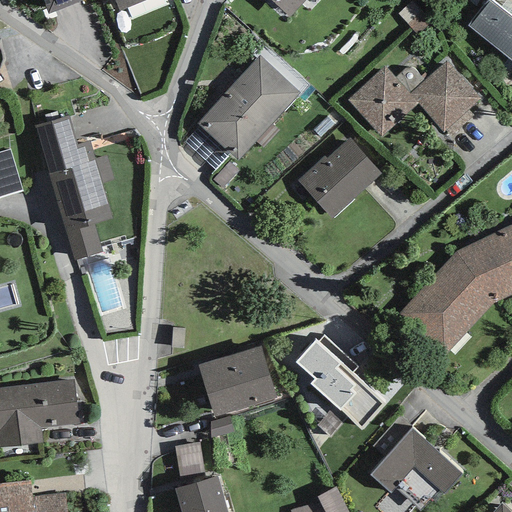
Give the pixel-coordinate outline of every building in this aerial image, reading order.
[(41,0),(47,15),(85,0),(41,0)] [(114,0),(119,12),(148,0),(114,0)] [(270,0),(289,17),(305,0),(270,0)] [(511,17),(490,0),(487,0),(467,26),(511,61),(511,17)] [(259,55),(197,124),(200,126),(230,154),(238,161),(301,93),(259,55)] [(447,60),(423,80),(416,71),(413,68),(410,68),(407,68),(405,69),(395,77),(385,66),(347,100),(381,137),(417,104),(442,132),(444,130),(468,110),(480,98),(447,60)] [(473,116),(468,110),(444,130),(449,136),(473,116)] [(69,116),(34,126),(74,261),(102,253),(94,224),(112,219),(101,183),(95,160),(89,141),(77,145),(69,116)] [(215,170),(230,154),(200,126),(185,142),(215,170)] [(331,219),(358,194),(381,173),(349,137),(325,158),(324,157),(297,180),(331,219)] [(10,150),(0,152),(0,198),(22,192),(10,150)] [(95,160),(101,183),(113,180),(106,156),(95,160)] [(238,172),(228,162),(212,180),(222,189),(238,172)] [(511,223),(456,252),(402,314),(446,355),(495,301),(511,292),(511,223)] [(185,329),(172,328),(171,348),(183,349),(185,329)] [(361,431),(385,405),(334,358),(316,341),(295,363),(313,380),(310,383),(361,431)] [(261,346),(198,365),(214,418),(277,399),(261,346)] [(74,379),(0,388),(0,446),(42,442),(40,428),(79,424),(74,379)] [(229,417),(210,421),(211,439),(233,433),(229,417)] [(462,475),(411,428),(370,474),(391,493),(395,488),(421,511),(439,491),(444,495),(462,475)] [(199,442),(174,447),(180,476),(205,472),(199,442)] [(227,511),(217,476),(175,489),(181,511),(227,511)] [(67,511),(65,493),(32,496),(30,481),(0,484),(0,511),(67,511)] [(348,511),(336,487),(316,497),(319,502),(324,511),(348,511)] [(324,511),(319,502),(290,510),(290,511),(324,511)] [(511,511),(501,503),(493,511),(511,511)]
